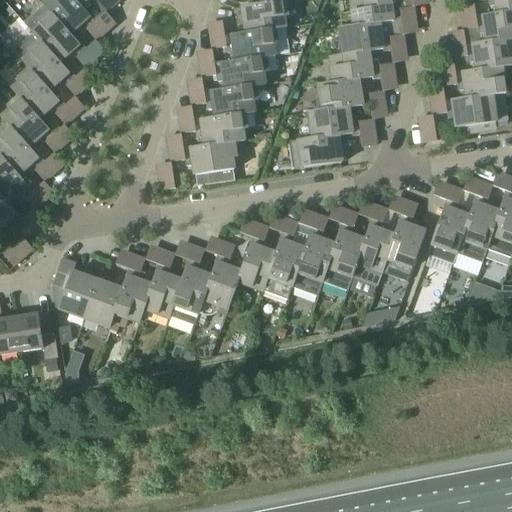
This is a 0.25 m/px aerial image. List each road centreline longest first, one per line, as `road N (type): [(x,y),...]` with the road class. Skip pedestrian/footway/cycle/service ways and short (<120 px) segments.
road 1 (residential): [(124,224),(381,183)]
road 2 (residential): [(56,234),(143,0)]
road 3 (residential): [(178,0),(199,13),(124,224)]
road 4 (residential): [(381,183),(446,0)]
road 5 (residential): [(381,183),(511,159)]
